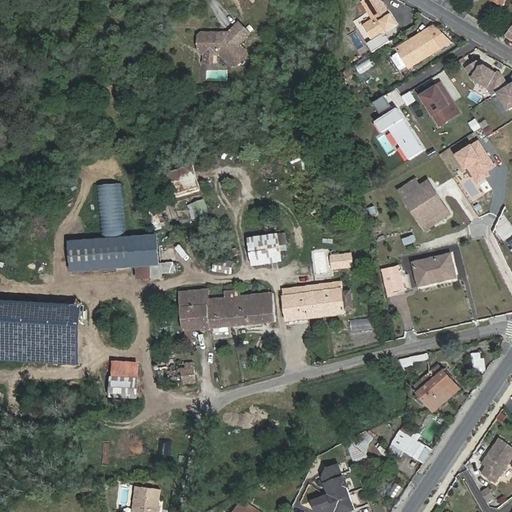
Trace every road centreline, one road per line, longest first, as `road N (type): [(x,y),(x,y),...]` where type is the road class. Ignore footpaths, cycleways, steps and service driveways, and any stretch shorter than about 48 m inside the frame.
road 1 (residential): [(181,511),(215,405),(232,390),(511,328)]
road 2 (unknown): [(290,377),(278,282),(192,279),(166,286),(144,312),(144,372),(154,393),(215,405)]
road 3 (tertiary): [(412,511),(511,362)]
